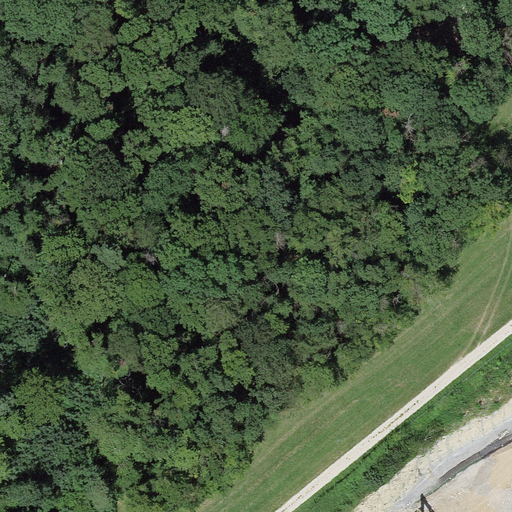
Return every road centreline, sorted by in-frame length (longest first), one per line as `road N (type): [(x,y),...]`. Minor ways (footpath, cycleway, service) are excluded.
road 1 (track): [(285,511),(511,324)]
road 2 (track): [(470,359),(506,251),(502,179)]
